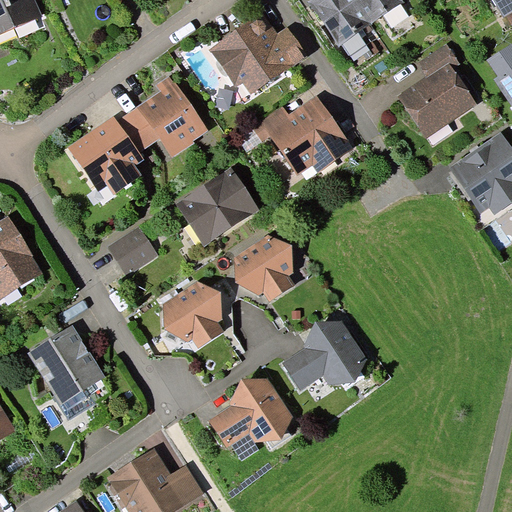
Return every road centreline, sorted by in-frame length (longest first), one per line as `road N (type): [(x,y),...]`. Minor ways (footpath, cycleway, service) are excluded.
road 1 (residential): [(180,438),(0,153)]
road 2 (residential): [(0,152),(229,0)]
road 3 (unknown): [(12,511),(166,416)]
